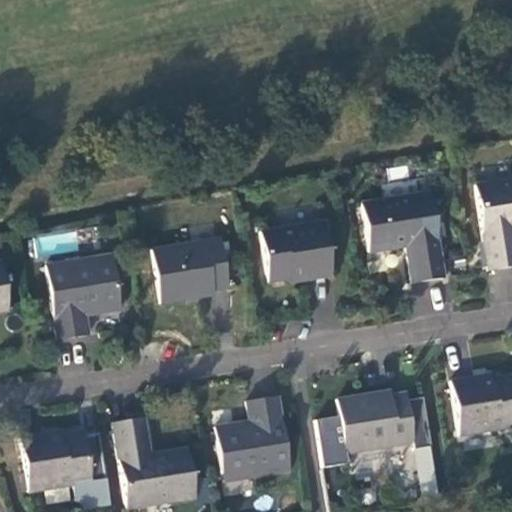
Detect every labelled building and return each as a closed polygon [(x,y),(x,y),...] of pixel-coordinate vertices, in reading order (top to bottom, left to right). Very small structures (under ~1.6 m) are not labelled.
[(511,179),(473,186),(487,272),(511,268),(511,179)] [(410,284),(442,279),(429,193),(359,204),(367,254),(404,247),(410,284)] [(330,277),(321,223),(258,232),(266,284),(289,280),(304,278),(305,281),(330,277)] [(219,240),(150,250),(159,304),(188,300),(187,296),(212,292),(226,289),(219,240)] [(81,269),(111,264),(110,256),(80,261),(81,269)] [(44,267),(56,342),(87,336),(84,316),(119,311),(111,264),(81,269),(80,261),(44,267)] [(213,295),(212,292),(187,296),(188,300),(213,295)] [(448,382),(457,437),(511,427),(511,378),(511,379),(511,376),(489,379),(474,381),(473,378),(448,382)] [(365,400),(390,396),(389,391),(364,396),(365,400)] [(335,401),(344,454),(412,443),(405,394),(390,396),(365,400),(364,396),(335,401)] [(288,472),(276,397),(245,403),(248,422),(213,428),(220,475),(251,470),(252,478),(288,472)] [(142,418),(110,423),(124,509),(194,498),(185,449),(148,455),(142,418)] [(74,502),(84,509),(108,505),(97,434),(82,437),(82,432),(44,438),(43,435),(18,439),(27,493),(71,486),(74,502)] [(433,447),(415,448),(418,494),(435,493),(433,447)] [(251,470),(220,475),(221,482),(252,478),(251,470)]
